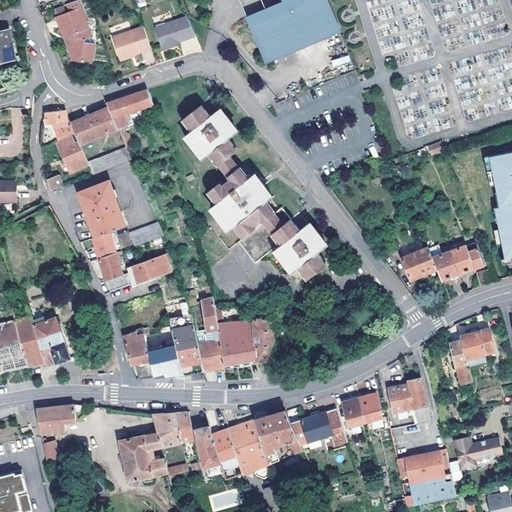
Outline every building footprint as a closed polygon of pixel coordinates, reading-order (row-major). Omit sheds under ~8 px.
[(82,6),(79,0),(76,0),(66,4),(69,11),(82,6)] [(339,32),(325,0),(306,0),(308,3),(257,23),(255,25),(254,29),(255,30),(265,57),(267,58),(269,59),(271,59),(339,32)] [(87,21),(82,6),(69,11),(57,15),(65,36),(72,36),(71,50),(74,58),(86,60),(87,58),(94,59),(97,43),(87,41),(87,39),(93,37),(87,22),(87,21)] [(195,36),(186,17),(155,27),(163,50),(174,46),(173,44),(180,42),(195,36)] [(152,49),(144,26),(113,38),(121,58),(136,53),(136,54),(152,49)] [(0,63),(13,61),(9,42),(13,41),(11,30),(0,32),(0,63)] [(137,56),(136,54),(136,53),(121,58),(122,61),(137,56)] [(333,67),(351,61),(349,55),(331,60),(333,67)] [(109,108),(118,129),(118,130),(125,147),(126,148),(130,146),(122,128),(126,126),(122,115),(153,104),(148,90),(136,94),(106,103),(109,108)] [(271,196),(264,187),(263,189),(261,185),(256,189),(255,187),(251,183),(257,178),(253,173),(247,177),(229,155),(235,150),(231,145),(233,143),(229,138),(238,131),(232,123),(230,124),(225,117),(226,116),(220,108),(212,114),(207,108),(205,110),(202,107),(200,104),(185,116),(194,128),(191,130),(186,134),(193,142),(194,142),(196,145),(205,156),(207,154),(227,179),(219,185),(217,183),(208,190),(216,201),(214,203),(211,206),(216,213),(218,211),(224,219),(223,220),(229,229),(232,226),(235,223),(243,234),(240,236),(238,238),(256,262),(276,247),(277,249),(285,260),(287,263),(286,263),(293,272),(297,268),(300,266),(309,277),(326,264),(317,252),(326,245),(319,236),(317,237),(312,230),(313,229),(307,222),(299,229),(294,222),(291,224),(289,221),(287,218),(289,216),(280,205),(272,211),(264,201),(271,196)] [(109,108),(95,113),(97,116),(94,117),(91,118),(90,115),(71,122),(72,124),(73,125),(76,132),(76,134),(79,141),(80,143),(118,129),(109,108)] [(54,127),(72,124),(71,122),(70,119),(66,120),(65,109),(46,112),(48,123),(53,123),(54,127)] [(230,124),(232,123),(233,122),(228,115),(226,116),(225,117),(230,124)] [(185,116),(182,118),(191,130),(194,128),(185,116)] [(58,140),(76,132),(73,125),(55,134),(58,140)] [(70,173),(89,164),(88,161),(80,143),(79,141),(73,144),(70,137),(57,143),(70,173)] [(428,145),(430,151),(431,154),(444,150),(440,141),(428,145)] [(203,158),(205,156),(196,145),(194,147),(203,158)] [(420,154),(430,151),(428,145),(418,149),(420,154)] [(125,147),(88,161),(89,164),(93,174),(131,159),(126,148),(125,147)] [(511,153),(489,158),(495,187),(496,195),(501,193),(504,208),(499,209),(502,223),(497,224),(499,231),(502,246),(505,261),(511,258),(511,153)] [(489,158),(484,159),(490,188),(495,187),(489,158)] [(58,176),(48,180),(51,190),(62,186),(58,176)] [(263,189),(264,187),(266,186),(261,180),(259,181),(257,178),(251,183),(255,187),(256,189),(261,185),(263,189)] [(14,180),(0,179),(0,204),(1,204),(1,199),(17,199),(17,189),(14,189),(14,180)] [(109,232),(115,230),(125,226),(109,181),(79,192),(94,237),(109,232)] [(205,192),(214,203),(216,201),(208,190),(205,192)] [(495,195),(498,209),(499,209),(504,208),(501,193),(496,195),(495,195)] [(498,209),(493,210),(496,224),(497,224),(502,223),(499,209),(498,209)] [(221,222),(223,220),(224,219),(218,211),(216,213),(215,214),(221,222)] [(128,234),(132,247),(164,236),(158,223),(128,234)] [(235,223),(232,226),(240,236),(243,234),(235,223)] [(317,237),(319,236),(320,235),(315,228),(313,229),(312,230),(317,237)] [(93,238),(96,247),(96,250),(99,258),(116,253),(109,232),(94,237),(93,238)] [(410,279),(437,268),(430,252),(424,238),(397,249),(410,279)] [(475,242),(449,251),(458,274),(483,264),(475,242)] [(430,252),(437,268),(441,280),(458,274),(449,251),(443,253),(441,248),(430,252)] [(285,260),(277,249),(275,252),(283,262),(285,260)] [(119,255),(118,252),(116,253),(99,258),(109,292),(131,285),(128,273),(122,275),(117,256),(119,255)] [(128,273),(131,285),(156,276),(155,273),(169,268),(164,254),(126,268),(128,273)] [(502,261),(503,266),(511,264),(511,258),(505,261),(502,261)] [(306,280),(309,277),(300,266),(297,268),(306,280)] [(476,273),(481,286),(498,281),(492,267),(476,273)] [(186,292),(187,295),(188,302),(189,307),(200,304),(199,301),(196,301),(194,293),(193,291),(186,292)] [(351,294),(338,295),(339,303),(351,302),(351,294)] [(204,331),(195,332),(205,371),(214,370),(226,367),(216,308),(214,298),(210,299),(203,301),(208,332),(213,332),(215,342),(207,343),(205,334),(204,331)] [(205,371),(195,332),(189,307),(188,302),(182,303),(186,315),(169,320),(171,327),(184,375),(190,374),(195,373),(205,371)] [(257,362),(252,320),(247,321),(224,323),(221,307),(216,308),(226,367),(238,365),(257,362)] [(13,312),(15,320),(28,366),(28,367),(42,364),(45,363),(33,325),(30,316),(20,319),(18,316),(23,314),(22,310),(13,312)] [(254,320),(252,320),(257,362),(275,359),(275,311),(255,313),(254,320)] [(45,363),(46,365),(57,361),(57,363),(71,358),(55,318),(33,325),(45,363)] [(7,323),(18,368),(20,368),(28,366),(15,320),(7,323)] [(0,355),(4,371),(15,369),(18,368),(7,323),(1,324),(0,324),(0,355)] [(180,375),(184,375),(171,327),(166,329),(169,343),(152,347),(149,336),(144,338),(155,377),(180,375)] [(462,340),(466,359),(484,354),(496,352),(490,329),(479,332),(471,334),(461,336),(462,340)] [(139,379),(155,377),(144,338),(149,336),(147,330),(124,336),(132,365),(135,364),(139,379)] [(472,382),(468,367),(466,359),(462,340),(450,343),(460,385),(472,382)] [(466,359),(468,367),(486,363),(484,354),(466,359)] [(408,384),(414,409),(416,416),(418,424),(428,422),(425,406),(420,379),(407,381),(408,384)] [(394,413),(414,409),(408,384),(388,388),(393,413),(394,413)] [(376,394),(359,398),(365,422),(382,418),(376,394)] [(365,422),(359,398),(342,402),(348,426),(349,426),(358,424),(365,422)] [(77,421),(75,404),(37,408),(40,421),(42,432),(66,431),(65,423),(77,421)] [(336,409),(291,422),(299,443),(302,442),(308,440),(319,437),(332,434),(333,439),(345,436),(336,409)] [(414,409),(394,413),(396,420),(416,416),(414,409)] [(257,420),(270,466),(280,463),(276,449),(294,444),(299,443),(291,422),(287,411),(271,416),(257,420)] [(194,429),(193,429),(189,413),(175,414),(181,442),(197,439),(194,429)] [(167,472),(166,467),(165,464),(161,465),(159,458),(155,459),(153,448),(181,442),(175,414),(155,415),(154,415),(158,433),(119,441),(127,481),(167,472)] [(365,422),(366,428),(383,424),(382,418),(365,422)] [(270,466),(257,420),(241,425),(229,429),(236,456),(238,463),(241,473),(268,466),(268,469),(271,468),(270,466)] [(206,426),(194,429),(197,439),(203,467),(220,463),(219,461),(213,434),(210,425),(206,426)] [(222,431),(213,434),(219,461),(236,456),(229,429),(222,431)] [(321,446),(319,437),(308,440),(310,449),(321,446)] [(477,462),(491,459),(486,441),(472,444),(470,437),(454,441),(459,462),(449,464),(454,483),(460,482),(462,478),(461,472),(478,468),(477,462)] [(503,456),(500,438),(486,441),(491,459),(503,456)] [(44,441),(48,462),(59,459),(55,439),(44,441)] [(299,443),(294,444),(298,455),(306,453),(302,442),(299,443)] [(414,506),(457,497),(454,483),(449,464),(446,449),(396,460),(404,496),(405,499),(407,508),(414,506)] [(221,469),(238,463),(236,456),(219,461),(220,463),(221,469)] [(168,474),(187,470),(185,463),(166,467),(167,472),(168,474)] [(9,481),(7,476),(0,477),(0,511),(30,511),(33,511),(23,473),(13,475),(14,479),(9,481)] [(264,490),(271,509),(272,511),(286,511),(277,486),(264,490)] [(251,495),(257,511),(263,511),(271,509),(264,490),(251,495)] [(511,511),(511,502),(510,492),(500,495),(503,511),(511,511)] [(503,511),(500,495),(487,498),(490,511),(503,511)] [(401,509),(407,508),(405,499),(397,500),(398,510),(401,509)] [(398,510),(397,500),(386,503),(388,511),(398,510)]
